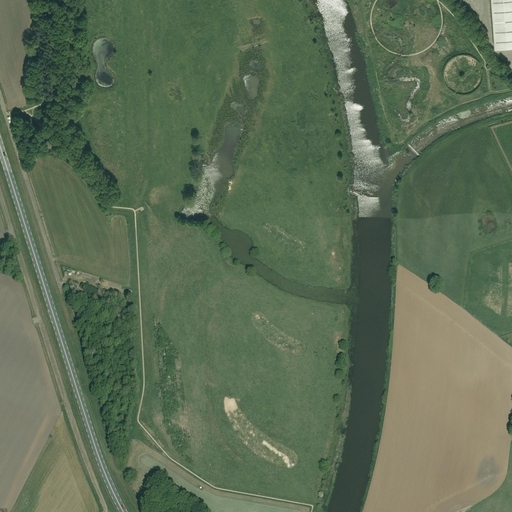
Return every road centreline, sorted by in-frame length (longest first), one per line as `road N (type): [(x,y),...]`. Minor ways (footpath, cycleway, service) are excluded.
road 1 (primary): [(121,511),(0,147)]
road 2 (unclassified): [(105,511),(12,236)]
road 3 (unclassified): [(59,287),(0,97)]
